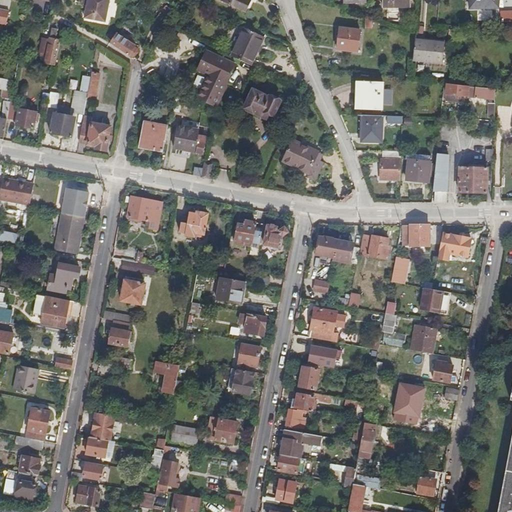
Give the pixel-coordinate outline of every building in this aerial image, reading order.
[(105,21),(109,0),(88,0),(87,4),(85,17),(105,21)] [(222,0),(245,11),(250,0),(222,0)] [(136,27),(146,14),(139,8),(129,22),(136,27)] [(0,23),(6,25),(9,11),(0,9),(0,23)] [(36,24),(38,15),(31,14),(29,22),(36,24)] [(251,64),(263,35),(243,26),(230,54),(251,64)] [(56,64),(61,39),(56,38),(58,28),(52,27),(50,37),(43,36),(40,52),(47,53),(45,62),(56,64)] [(358,53),(361,30),(341,28),(338,50),(358,53)] [(135,47),(135,46),(116,34),(109,43),(129,56),(130,54),(133,56),(137,56),(139,53),(138,49),(135,47)] [(443,63),(445,43),(416,40),(414,60),(443,63)] [(215,105),(234,64),(205,51),(197,69),(206,73),(196,96),(215,105)] [(96,100),(100,73),(92,72),(91,77),(88,93),(87,98),(96,100)] [(0,88),(3,89),(13,91),(15,80),(11,79),(12,74),(5,73),(4,78),(0,77),(0,78),(0,88)] [(88,93),(91,77),(83,76),(80,91),(81,92),(88,93)] [(383,111),(384,83),(359,82),(358,110),(383,111)] [(495,100),(495,89),(449,84),(448,94),(451,94),(469,97),(495,100)] [(273,113),(280,99),(269,94),(268,95),(252,88),(243,107),(266,118),(269,111),(273,113)] [(11,100),(13,91),(3,89),(1,98),(11,100)] [(87,98),(88,93),(81,92),(79,100),(73,99),(71,111),(84,114),(87,98)] [(56,109),(59,97),(50,95),(48,107),(56,109)] [(173,95),(171,110),(179,111),(181,96),(173,95)] [(0,139),(4,140),(11,103),(5,102),(2,118),(0,117),(0,139)] [(37,124),(39,113),(37,113),(37,111),(14,107),(12,119),(17,120),(16,125),(33,129),(35,123),(37,124)] [(73,138),(75,125),(66,124),(68,115),(54,113),(51,134),(73,138)] [(465,128),(468,115),(461,114),(458,127),(465,128)] [(382,142),(383,116),(359,115),(358,141),(382,142)] [(107,151),(112,127),(92,123),(93,119),(83,117),(79,143),(96,146),(96,149),(107,151)] [(164,150),(168,125),(146,121),(143,138),(149,139),(147,147),(164,150)] [(204,154),(206,137),(197,135),(199,129),(178,125),(174,148),(204,154)] [(318,151),(322,142),(296,131),(287,151),(312,163),(311,166),(318,169),(325,154),(318,151)] [(401,180),(402,151),(383,151),(383,158),(382,158),(381,179),(401,180)] [(447,203),(451,155),(439,153),(436,180),(438,180),(435,203),(447,203)] [(410,159),(407,180),(430,183),(432,161),(429,161),(430,156),(409,154),(408,159),(410,159)] [(210,178),(212,167),(205,166),(203,176),(210,178)] [(488,194),(489,168),(461,167),(460,193),(488,194)] [(0,199),(29,206),(33,183),(2,178),(0,186),(0,199)] [(83,218),(87,193),(65,189),(61,214),(83,218)] [(129,213),(128,220),(130,220),(130,224),(142,226),(142,222),(148,223),(146,230),(158,232),(163,205),(152,203),(153,202),(132,198),(127,198),(125,212),(129,213)] [(203,239),(208,215),(190,212),(189,220),(182,218),(179,233),(187,234),(187,236),(203,239)] [(76,255),(83,218),(61,214),(55,251),(76,255)] [(260,246),(264,226),(246,223),(245,227),(238,226),(235,245),(243,246),(244,242),(252,244),(250,256),(258,257),(259,249),(260,246)] [(280,250),(283,238),(288,235),(285,230),(264,226),(260,246),(280,250)] [(429,242),(429,226),(403,226),(403,247),(432,246),(432,242),(429,242)] [(0,240),(15,244),(17,234),(0,230),(0,240)] [(467,257),(469,245),(471,246),(473,239),(443,233),(439,252),(440,252),(452,254),(467,257)] [(387,251),(389,240),(363,236),(359,258),(368,260),(368,258),(385,261),(386,256),(389,257),(390,252),(387,251)] [(334,259),(337,242),(319,238),(316,256),(334,259)] [(349,265),(353,245),(337,242),(334,259),(334,262),(349,265)] [(269,260),(271,252),(259,249),(258,257),(258,258),(269,260)] [(140,264),(142,253),(124,250),(122,260),(140,264)] [(403,284),(408,261),(396,259),(391,282),(403,284)] [(146,275),(148,267),(126,263),(124,270),(146,275)] [(72,287),(73,278),(77,279),(79,270),(58,265),(56,278),(51,277),(48,291),(66,294),(68,286),(72,287)] [(156,277),(157,269),(148,267),(146,275),(156,277)] [(267,287),(269,279),(254,277),(252,284),(267,287)] [(141,305),(145,283),(125,279),(121,301),(141,305)] [(241,305),(245,283),(224,279),(221,279),(217,301),(241,305)] [(327,295),(329,284),(317,281),(315,292),(327,295)] [(447,315),(451,294),(432,290),(425,289),(421,311),(447,315)] [(362,310),(364,297),(351,294),(348,308),(362,310)] [(63,329),(68,302),(46,297),(41,325),(63,329)] [(197,316),(199,304),(191,303),(189,314),(197,316)] [(392,316),(394,305),(387,304),(385,314),(392,316)] [(0,322),(10,324),(12,312),(0,309),(0,322)] [(336,315),(336,313),(315,309),(310,339),(312,339),(338,344),(339,335),(333,334),(334,327),(336,315)] [(105,312),(104,318),(114,320),(131,324),(132,324),(133,317),(105,312)] [(269,328),(270,321),(266,321),(266,319),(242,314),(240,324),(247,325),(245,334),(263,338),(265,327),(269,328)] [(392,336),(396,316),(392,316),(385,314),(381,334),(384,335),(392,336)] [(341,328),(343,317),(336,315),(334,327),(341,328)] [(403,349),(405,336),(396,335),(399,317),(396,316),(392,336),(384,335),(382,346),(403,349)] [(114,320),(112,329),(129,333),(131,324),(114,320)] [(432,355),(437,330),(414,326),(410,351),(432,355)] [(111,329),(108,344),(127,348),(129,333),(112,329),(111,329)] [(0,354),(9,356),(13,336),(0,333),(0,354)] [(310,347),(312,339),(310,339),(298,337),(296,345),(310,347)] [(258,368),(261,349),(243,345),(239,364),(258,368)] [(313,346),(311,364),(340,367),(341,349),(313,346)] [(130,371),(132,361),(118,358),(115,368),(130,371)] [(70,371),(72,362),(56,359),(55,368),(70,371)] [(451,377),(452,367),(449,366),(449,364),(435,361),(432,381),(449,383),(450,382),(454,383),(455,377),(451,377)] [(177,381),(179,367),(156,362),(154,373),(166,375),(164,387),(163,393),(174,395),(177,381)] [(34,396),(39,372),(19,368),(14,392),(34,396)] [(316,391),(320,371),(303,368),(299,388),(316,391)] [(251,396),(255,374),(237,370),(233,393),(251,396)] [(375,404),(380,374),(374,373),(369,399),(368,403),(375,404)] [(182,398),(185,383),(177,381),(174,395),(174,396),(182,398)] [(511,511),(511,387),(510,400),(511,400),(511,436),(497,511),(511,511)] [(457,401),(459,392),(446,389),(444,398),(457,401)] [(359,402),(299,391),(297,400),(293,399),(291,409),(298,410),(308,412),(311,412),(314,400),(357,408),(359,402)] [(44,443),(49,413),(31,410),(26,439),(44,443)] [(304,430),(306,419),(303,419),(304,414),(307,415),(308,412),(298,410),(297,412),(290,410),(287,427),(304,430)] [(95,414),(91,438),(103,440),(104,433),(110,434),(113,417),(95,414)] [(207,439),(234,444),(238,424),(211,418),(207,439)] [(360,445),(364,424),(359,423),(357,433),(355,444),(360,445)] [(368,460),(375,426),(364,424),(360,445),(358,459),(368,460)] [(196,446),(198,431),(174,427),(172,442),(196,446)] [(285,431),(281,455),(299,459),(302,444),(322,448),(323,438),(285,431)] [(105,458),(108,441),(103,440),(91,438),(89,437),(86,455),(105,458)] [(42,451),(44,443),(26,439),(16,438),(15,446),(42,451)] [(163,451),(164,447),(165,441),(158,440),(156,450),(163,451)] [(159,472),(163,451),(156,450),(155,450),(152,465),(154,466),(153,471),(159,472)] [(296,475),(299,459),(281,455),(278,472),(296,475)] [(38,477),(40,466),(38,466),(39,460),(21,456),(18,472),(38,477)] [(101,481),(104,465),(86,462),(83,478),(101,481)] [(158,481),(156,491),(163,492),(165,487),(188,491),(189,482),(176,479),(178,465),(167,463),(167,464),(164,464),(161,482),(158,481)] [(354,479),(356,470),(336,466),(335,471),(347,473),(344,488),(352,489),(353,485),(354,479)] [(34,495),(38,477),(18,472),(7,470),(2,494),(28,499),(29,494),(33,495),(34,495)] [(433,489),(436,472),(420,470),(416,495),(433,498),(435,489),(433,489)] [(378,490),(379,484),(354,479),(353,485),(364,488),(378,490)] [(293,504),(297,484),(280,481),(276,500),(280,501),(293,504)] [(359,511),(364,488),(353,485),(352,489),(347,511),(359,511)] [(97,507),(100,490),(79,487),(76,503),(97,507)] [(154,502),(155,496),(143,494),(140,510),(152,511),(154,502)] [(196,511),(199,499),(176,495),(172,511),(196,511)] [(241,507),(243,498),(227,495),(225,504),(235,506),(241,507)] [(280,501),(276,500),(263,497),(262,503),(279,506),(280,501)] [(157,505),(166,506),(167,499),(157,498),(157,505)]
